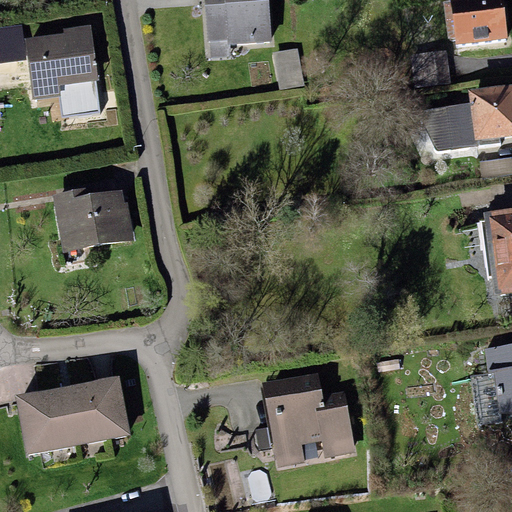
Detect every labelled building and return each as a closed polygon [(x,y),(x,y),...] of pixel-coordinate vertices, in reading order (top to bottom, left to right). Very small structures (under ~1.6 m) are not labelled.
[(204,0),(208,41),(210,41),(228,40),(228,44),(272,41),(268,0),(204,0)] [(450,0),(456,43),(507,37),(502,0),(450,0)] [(0,62),(25,60),(21,24),(0,26),(0,62)] [(64,33),(24,38),(32,99),(60,96),(63,118),(101,114),(90,25),(63,29),(64,33)] [(228,40),(210,41),(211,59),(229,57),(228,44),(228,40)] [(297,49),(272,53),(279,90),(303,86),(297,49)] [(410,54),(414,88),(451,84),(446,50),(410,54)] [(511,83),(468,90),(470,103),(422,111),(420,111),(418,113),(419,115),(434,147),(436,150),(439,150),(500,142),(499,137),(511,135),(511,83)] [(511,165),(511,157),(479,162),(481,178),(511,173),(511,165)] [(88,187),(52,193),(62,253),(134,241),(127,203),(123,202),(121,190),(90,196),(88,187)] [(494,295),(511,292),(511,209),(483,213),(494,295)] [(511,344),(485,348),(488,374),(493,373),(499,414),(511,411),(511,344)] [(318,373),(263,384),(278,467),(305,462),(302,445),(321,442),(324,458),(356,453),(344,392),(322,396),(318,373)] [(500,422),(499,414),(493,373),(488,374),(471,376),(478,425),(500,422)] [(115,391),(15,407),(23,456),(123,440),(115,391)]
